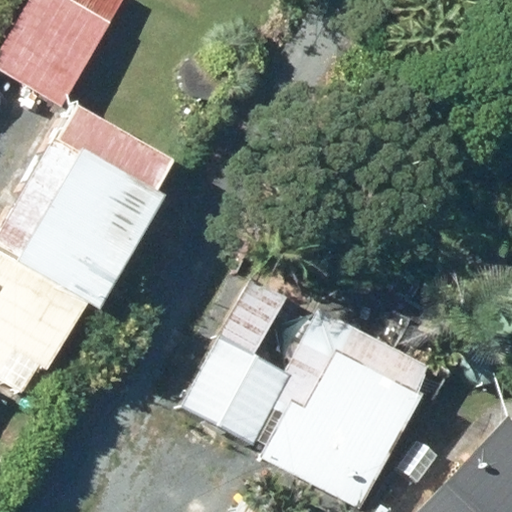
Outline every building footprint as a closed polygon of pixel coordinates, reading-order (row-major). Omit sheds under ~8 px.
[(15,0),(0,26),(0,80),(44,107),(108,0),(15,0)] [(0,390),(6,394),(22,366),(31,371),(127,201),(120,197),(139,164),(44,110),(24,146),(17,142),(0,173),(0,390)] [(511,204),(490,191),(472,220),(495,234),(511,206),(511,204)] [(511,270),(473,336),(511,359),(511,270)] [(268,374),(236,357),(268,297),(234,279),(165,407),(235,445),(256,406),(267,412),(243,459),(333,507),(407,369),(301,312),(268,374)] [(434,379),(418,405),(438,417),(454,391),(434,379)] [(511,511),(511,443),(494,426),(412,511),(511,511)] [(216,511),(239,511),(223,502),(216,511)]
